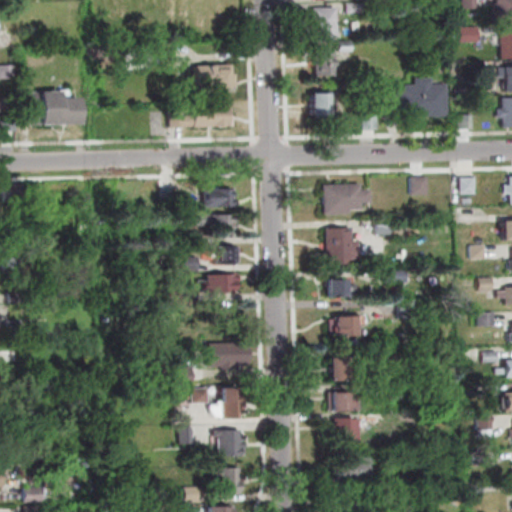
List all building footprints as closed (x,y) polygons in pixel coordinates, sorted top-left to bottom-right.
[(476,0),(476,9),(462,9),(462,0),(476,0)] [(511,26),(493,27),(493,6),(496,6),(496,2),(499,2),(499,0),(511,0),(511,26)] [(363,4),(363,14),(347,14),(346,5),(363,4)] [(337,40),(313,41),(313,10),(336,9),(337,40)] [(476,28),(477,42),(459,42),(459,28),(476,28)] [(511,59),(501,60),(500,35),(511,34),(511,59)] [(339,43),(352,43),(352,52),(339,52),(339,43)] [(333,51),(334,76),(315,76),(314,51),(333,51)] [(159,65),(159,52),(175,52),(176,65),(159,65)] [(468,63),(484,62),(484,71),(469,71),(468,63)] [(0,67),(14,67),(14,80),(0,80),(0,67)] [(511,94),(503,95),(502,78),(498,78),(498,70),(502,70),(502,68),(511,67),(511,94)] [(195,68),(230,68),(231,76),(234,76),(234,90),(195,91),(195,68)] [(384,95),(388,94),(388,92),(405,92),(405,87),(415,86),(415,79),(431,79),(432,86),(447,85),(448,117),(404,118),(404,114),(389,114),(389,112),(384,112),(384,95)] [(22,95),(58,94),(59,102),(78,101),(79,127),(38,129),(38,127),(23,128),(22,95)] [(310,96),(328,95),(329,120),(311,120),(310,96)] [(0,99),(11,99),(11,113),(0,113),(0,99)] [(511,129),(502,130),(501,119),(497,119),(497,111),(501,111),(501,100),(511,100),(511,129)] [(192,130),(191,127),(183,128),(183,129),(170,129),(169,114),(184,114),(184,118),(191,118),(191,108),(229,107),(229,119),(229,129),(192,130)] [(363,115),(377,115),(377,129),(363,129),(363,115)] [(0,117),(15,116),(16,131),(0,132),(0,117)] [(457,116),(472,116),(472,129),(458,129),(457,116)] [(511,174),(501,175),(501,203),(511,202),(511,174)] [(412,196),(411,178),(427,178),(428,196),(412,196)] [(474,179),(475,195),(460,195),(460,179),(474,179)] [(23,186),(23,202),(4,202),(4,186),(23,186)] [(322,188),(359,186),(360,192),(369,192),(369,204),(360,205),(360,211),(348,211),(348,215),(323,216),(322,188)] [(175,190),(176,203),(162,204),(162,190),(175,190)] [(202,191),(230,190),(230,202),(233,202),(233,207),(203,208),(202,191)] [(232,237),(212,238),(212,216),(231,215),(232,224),(234,223),(234,230),(232,230),(232,237)] [(389,221),(390,235),(375,235),(375,221),(389,221)] [(511,242),(503,243),(502,223),(511,222),(511,242)] [(350,229),(350,244),(357,244),(357,260),(347,260),(347,265),(327,266),(326,229),(350,229)] [(18,244),(2,245),(2,231),(17,230),(18,244)] [(182,244),(182,234),(197,233),(197,244),(182,244)] [(217,246),(235,246),(235,265),(218,265),(217,246)] [(470,259),(470,246),(485,246),(485,259),(470,259)] [(197,271),(182,272),(182,258),(196,257),(197,271)] [(2,260),(19,260),(19,276),(3,277),(2,260)] [(386,283),(386,271),(406,271),(406,283),(386,283)] [(205,275),(235,274),(235,282),(234,282),(234,292),(197,293),(197,282),(205,282),(205,275)] [(491,279),(491,291),(478,291),(477,279),(491,279)] [(345,281),(345,287),(355,287),(355,296),(346,296),(346,299),(327,300),(326,282),(345,281)] [(511,285),(494,285),(494,303),(511,303),(511,285)] [(165,308),(165,294),(178,293),(179,307),(165,308)] [(22,294),(22,304),(9,305),(9,295),(22,294)] [(414,299),(415,320),(399,320),(398,300),(414,299)] [(478,312),(494,312),(494,326),(478,327),(478,312)] [(359,316),(359,337),(334,338),(333,316),(359,316)] [(7,322),(21,321),(22,333),(7,333),(7,322)] [(207,368),(206,346),(244,345),(245,367),(230,367),(230,370),(220,370),(220,367),(207,368)] [(5,352),(18,352),(18,362),(5,362),(5,352)] [(483,363),(482,353),(497,352),(497,363),(483,363)] [(365,366),(365,354),(379,353),(379,366),(365,366)] [(328,361),(345,361),(346,383),(328,383),(328,361)] [(504,362),(511,361),(511,377),(505,378),(505,373),(497,373),(497,368),(505,367),(504,362)] [(191,385),(172,386),(171,368),(191,368),(191,385)] [(24,377),(24,387),(12,388),(11,378),(24,377)] [(481,381),(481,396),(468,396),(467,382),(481,381)] [(390,385),(391,399),(376,399),(375,385),(390,385)] [(192,405),(191,391),(206,390),(206,405),(192,405)] [(220,391),(237,391),(238,404),(241,403),(241,410),(238,410),(238,419),(214,420),(211,418),(209,414),(209,407),(216,407),(216,403),(220,403),(220,391)] [(511,393),(511,413),(503,414),(502,394),(511,393)] [(347,394),(347,398),(357,398),(357,412),(347,412),(347,415),(328,415),(327,395),(347,394)] [(0,407),(12,407),(12,418),(0,418),(0,407)] [(478,439),(477,415),(490,415),(491,438),(478,439)] [(352,421),(352,436),(334,437),(333,421),(352,421)] [(191,428),(192,443),(179,444),(178,428),(191,428)] [(216,432),(239,431),(240,442),(242,442),(243,450),(240,450),(240,457),(217,457),(216,432)] [(1,437),(15,437),(16,447),(2,447),(1,437)] [(484,466),(470,466),(470,452),(484,452),(484,466)] [(368,456),(368,470),(366,470),(366,482),(344,483),(344,457),(368,456)] [(212,470),(238,470),(238,495),(213,496),(212,470)] [(391,479),(409,479),(409,493),(392,494),(391,479)] [(482,494),(470,494),(470,486),(482,485),(482,494)] [(199,502),(184,502),(184,488),(199,488),(199,502)] [(24,489),(41,489),(41,503),(24,504),(24,489)]
